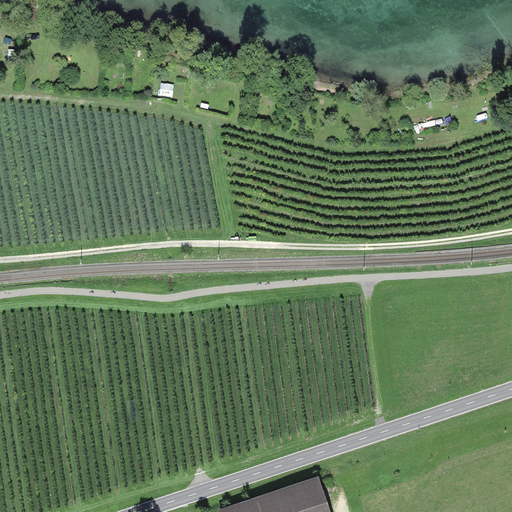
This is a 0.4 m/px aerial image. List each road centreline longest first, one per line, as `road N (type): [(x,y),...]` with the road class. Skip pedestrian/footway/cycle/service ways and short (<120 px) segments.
road 1 (track): [(0,260),(167,244),(372,246),(511,231)]
road 2 (track): [(0,296),(163,298),(511,267)]
road 3 (primary): [(140,511),(511,389)]
road 4 (track): [(0,96),(102,104),(212,127),(230,244)]
road 5 (track): [(367,278),(383,431)]
